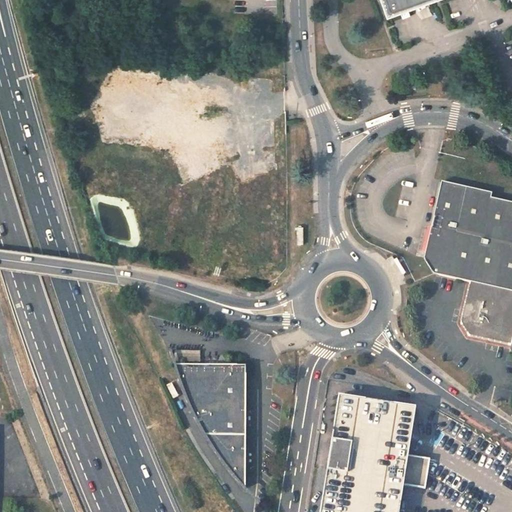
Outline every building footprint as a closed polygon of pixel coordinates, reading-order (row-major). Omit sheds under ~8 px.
[(180,69),(81,100),(91,132),(86,136),(80,144),(78,155),(90,207),(99,221),(151,238),(189,237),(222,230),(234,219),(240,199),(227,154),(247,148),(233,101),(202,109),(192,73),(188,69),(180,69)] [(465,280),(511,291),(511,210),(510,210),(511,201),(511,200),(486,194),(487,189),(436,177),(418,254),(429,272),(465,280)] [(507,345),(511,326),(511,291),(465,280),(455,321),(465,336),(507,345)] [(240,368),(175,366),(183,399),(202,438),(228,478),(240,488),(240,368)] [(412,408),(335,396),(318,511),(396,511),(400,486),(422,489),(427,459),(405,456),(412,408)]
